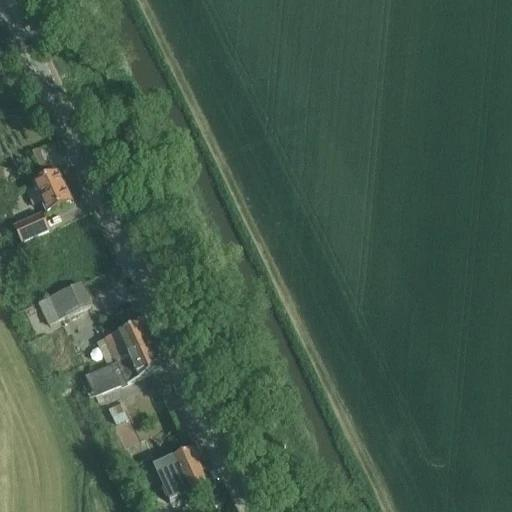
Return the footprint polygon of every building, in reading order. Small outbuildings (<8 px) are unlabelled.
[(32,155),(44,178),(51,175),(39,151),(32,155)] [(21,160),(12,165),(14,167),(17,174),(26,169),(21,160)] [(41,206),(45,215),(48,213),(49,217),(73,206),(59,176),(35,187),(36,189),(26,194),(33,210),(41,206)] [(22,249),(25,247),(42,239),(43,238),(44,238),(51,234),(42,217),(14,230),(22,249)] [(22,249),(21,249),(25,256),(46,246),(43,238),(42,239),(25,247),(22,249)] [(82,288),(39,307),(48,329),(92,310),(82,288)] [(110,371),(109,372),(110,373),(114,372),(113,368),(113,367),(116,366),(153,350),(142,327),(106,344),(115,363),(108,367),(110,371)] [(97,402),(106,398),(127,388),(127,389),(163,372),(153,350),(116,366),(113,367),(113,368),(114,372),(110,373),(109,372),(86,382),(97,402)] [(124,407),(109,414),(116,429),(131,422),(124,407)] [(210,488),(210,487),(195,454),(134,481),(147,511),(172,511),(170,506),(210,488)] [(218,493),(208,498),(215,511),(226,507),(218,493)]
